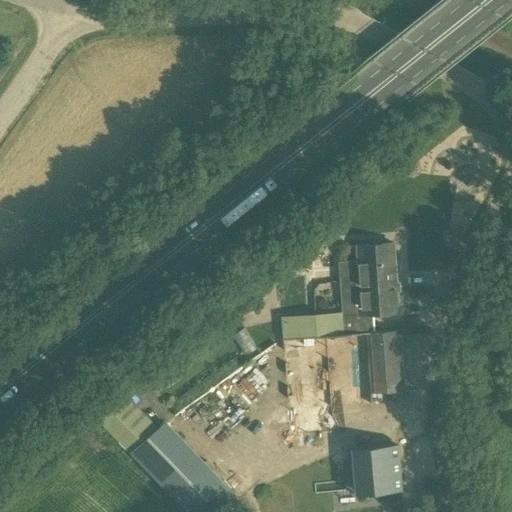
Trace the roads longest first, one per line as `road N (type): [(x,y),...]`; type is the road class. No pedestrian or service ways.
road 1 (primary): [(0,387),(487,0)]
road 2 (unclassified): [(511,125),(488,95),(355,18),(75,17)]
road 3 (unclassified): [(511,162),(440,293),(443,374)]
road 4 (track): [(443,374),(454,511)]
road 5 (unclassified): [(0,123),(75,17)]
